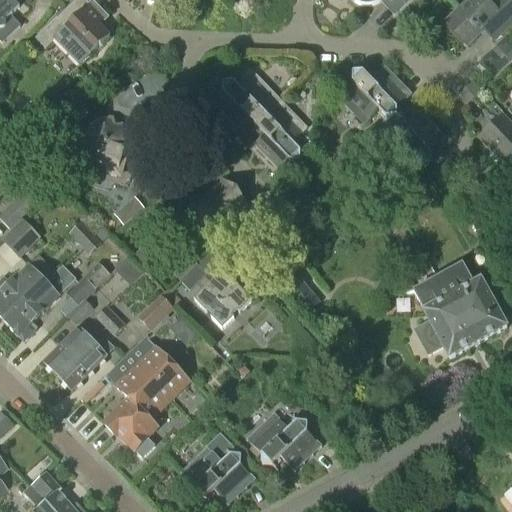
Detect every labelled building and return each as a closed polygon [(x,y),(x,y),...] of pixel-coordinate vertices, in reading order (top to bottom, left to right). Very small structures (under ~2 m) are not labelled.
[(0,0),(0,43),(2,46),(21,28),(11,18),(20,10),(10,0),(0,0)] [(352,0),(351,2),(353,3),(357,6),(361,8),(366,8),(371,8),(376,6),(380,4),(382,2),(388,8),(392,5),(399,12),(393,18),(394,19),(413,0),(352,0)] [(474,0),(446,27),(467,48),(487,28),(498,38),(511,24),(511,0),(503,0),(491,12),(479,0),(474,0)] [(94,2),(66,29),(56,20),(35,41),(45,51),(55,42),(69,56),(67,57),(67,58),(69,56),(79,67),(77,69),(78,70),(97,51),(98,53),(102,52),(102,48),(101,47),(110,39),(99,28),(109,18),(108,17),(107,19),(93,5),(95,3),(94,2)] [(372,27),(387,12),(379,5),(365,19),(372,27)] [(511,52),(511,45),(506,40),(502,44),(501,53),(506,58),(511,52)] [(491,70),(500,62),(492,54),(483,62),(491,70)] [(364,126),(377,112),(386,121),(397,119),(397,110),(388,102),(403,88),(394,79),(395,78),(394,78),(393,79),(386,71),(387,70),(386,69),(371,83),(363,75),(353,75),(352,85),(338,99),(364,126)] [(256,78),(242,92),(234,84),(224,83),(223,94),(231,102),(215,117),(216,118),(217,117),(225,125),(224,126),(224,127),(226,125),(233,133),(232,135),(233,135),(248,120),(256,129),(282,104),(256,78)] [(483,92),(474,83),(458,98),(466,107),(483,92)] [(292,144),(307,131),(282,104),(256,129),(264,137),(249,152),(249,153),(251,151),(258,159),(257,160),(257,161),(259,160),(266,167),(265,169),(266,169),(282,154),(290,162),(300,163),(300,153),(292,144)] [(419,114),(405,127),(397,119),(386,121),(386,130),(372,143),(397,170),(412,156),(420,164),(430,164),(431,154),(446,141),(419,114)] [(511,129),(503,119),(479,142),(491,154),(489,155),(489,159),(492,163),(496,163),(497,162),(509,174),(511,171),(511,129)] [(95,164),(102,167),(108,169),(107,174),(120,177),(128,148),(128,144),(128,139),(126,135),(124,131),(122,130),(121,128),(118,131),(112,128),(113,122),(108,121),(103,122),(98,124),(94,126),(91,130),(81,144),(83,146),(75,156),(86,164),(89,160),(95,164)] [(299,178),(299,188),(309,188),(309,178),(299,178)] [(182,202),(180,212),(182,223),(206,223),(205,247),(216,249),(226,248),(226,249),(227,249),(227,224),(245,207),(244,206),(243,206),(235,195),(224,186),(224,185),(223,184),(206,201),(181,201),(181,202),(182,202)] [(0,222),(9,232),(27,216),(16,204),(0,218),(0,222)] [(124,227),(139,214),(132,206),(117,219),(124,227)] [(502,224),(477,209),(469,223),(494,238),(502,224)] [(2,242),(20,260),(39,241),(21,223),(2,242)] [(83,252),(94,241),(80,226),(69,238),(83,252)] [(100,247),(94,241),(83,252),(89,258),(100,247)] [(464,267),(439,280),(415,293),(425,312),(424,313),(430,324),(415,332),(428,357),(443,349),(450,362),(475,348),(507,331),(482,284),(475,288),(464,267)] [(0,320),(3,324),(44,284),(29,268),(11,286),(4,279),(0,283),(0,320)] [(189,294),(207,277),(198,268),(180,284),(189,294)] [(62,270),(46,286),(44,284),(3,324),(24,345),(34,336),(35,333),(30,328),(60,299),(59,299),(64,294),(67,297),(66,298),(77,309),(78,310),(85,303),(96,292),(84,280),(76,288),(73,285),(75,283),(62,270)] [(239,316),(252,303),(223,274),(194,302),(206,315),(208,313),(213,318),(211,320),(222,332),(234,321),(232,319),(237,314),(239,316)] [(386,297),(413,293),(407,283),(385,286),(386,297)] [(335,290),(335,314),(353,313),(352,290),(335,290)] [(137,321),(151,334),(174,312),(161,298),(137,321)] [(316,308),(307,298),(295,309),(303,319),(316,308)] [(78,310),(77,309),(65,320),(75,330),(94,311),(85,303),(78,310)] [(107,309),(95,321),(104,330),(116,318),(107,309)] [(126,328),(116,318),(104,330),(114,339),(126,328)] [(58,380),(94,345),(79,330),(44,365),(58,380)] [(130,403),(104,427),(117,440),(119,438),(143,462),(156,449),(147,441),(158,431),(151,423),(179,396),(190,385),(175,369),(147,340),(106,379),(130,403)] [(107,359),(94,345),(58,380),(73,394),(107,359)] [(293,473),(321,447),(308,434),(308,424),(297,424),(289,432),(275,417),(249,443),(262,457),(262,467),(272,467),(281,459),(293,473)] [(253,422),(239,435),(247,443),(261,430),(253,422)] [(228,507),(246,490),(232,476),(241,468),(241,457),(239,457),(221,438),(183,475),(196,489),(196,500),(207,501),(214,493),(228,507)] [(57,495),(60,493),(36,467),(24,478),(32,487),(26,491),(46,511),(80,511),(74,506),(70,509),(71,510),(70,511),(57,495)] [(46,511),(26,491),(24,493),(39,509),(35,511),(46,511)]
